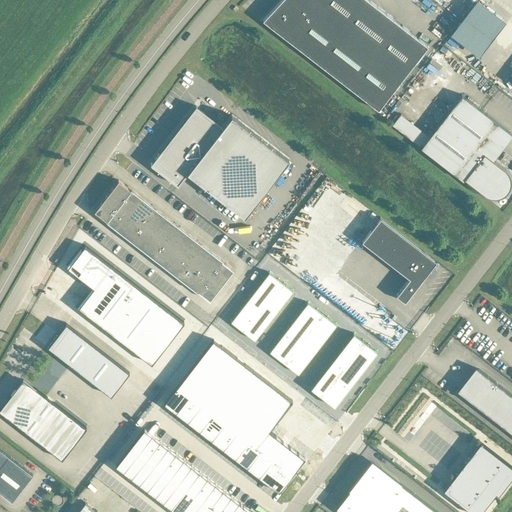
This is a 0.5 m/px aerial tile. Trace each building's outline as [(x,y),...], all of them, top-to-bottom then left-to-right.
[(281,0),(263,20),(378,109),(428,45),(369,0),(281,0)] [(480,63),(505,27),(475,6),(450,42),(480,63)] [(433,37),(437,41),(443,35),(439,31),(433,37)] [(435,71),(443,77),(446,72),(438,67),(435,71)] [(490,104),(496,93),(483,86),(477,96),(490,104)] [(510,175),(509,173),(508,171),(506,169),(505,168),(493,159),(511,135),(511,133),(461,94),(421,147),(463,180),(464,178),(485,194),(487,195),(490,196),(492,197),(495,197),(498,197),(501,196),(502,195),(503,195),(505,194),(506,192),(508,191),(509,189),(510,188),(510,185),(511,183),(511,181),(511,179),(510,177),(510,175)] [(152,162),(151,163),(178,185),(188,172),(245,216),(289,159),(231,114),(222,126),(196,105),(159,154),(158,153),(158,154),(155,158),(155,157),(154,158),(155,158),(152,162)] [(233,269),(118,180),(95,210),(210,300),(233,269)] [(421,276),(433,261),(419,250),(420,249),(381,218),(380,217),(362,241),(409,278),(396,295),(405,301),(406,300),(423,278),(421,276)] [(187,320),(88,244),(71,265),(98,285),(81,306),(154,362),(187,320)] [(270,272),(232,321),(256,340),(294,291),(270,272)] [(308,302),(270,350),(298,373),(336,324),(308,302)] [(129,372),(66,322),(48,346),(111,395),(129,372)] [(354,332),(311,387),(335,406),(377,351),(354,332)] [(221,353),(190,394),(279,465),(297,445),(268,421),(284,397),(221,353)] [(511,394),(480,369),(478,371),(476,369),(469,377),(472,379),(469,383),(467,381),(460,389),(463,391),(461,393),(511,432),(511,394)] [(35,389),(23,379),(12,394),(11,393),(0,407),(0,410),(62,459),(86,427),(36,388),(35,389)] [(177,386),(164,402),(279,491),(292,475),(177,386)] [(260,511),(149,426),(116,467),(176,511),(260,511)] [(456,473),(443,489),(472,511),(480,511),(511,471),(511,465),(480,441),(478,445),(480,447),(471,459),(469,458),(465,462),(467,464),(458,475),(456,473)] [(33,473),(0,447),(0,491),(12,501),(33,473)] [(344,482),(327,504),(338,511),(434,511),(380,471),(362,495),(344,482)] [(85,502),(77,511),(99,511),(96,509),(96,510),(85,502)]
